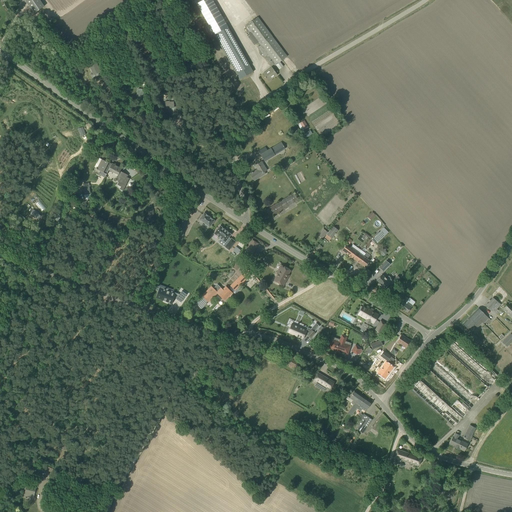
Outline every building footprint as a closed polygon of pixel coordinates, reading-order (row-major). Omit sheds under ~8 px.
[(39,0),(24,0),(34,13),(44,6),(39,0)] [(212,0),(202,0),(197,3),(214,35),(228,27),(212,0)] [(257,17),(246,26),(251,32),(247,35),(254,45),(259,42),(261,45),(258,47),(272,66),(275,64),(279,69),(283,67),(279,62),(287,56),(257,17)] [(253,72),(228,27),(214,35),(239,79),(253,72)] [(96,62),(89,65),(93,75),(100,72),(96,62)] [(276,73),(278,72),(276,69),(274,70),(271,67),(262,74),(268,82),(277,75),(276,73)] [(297,124),(302,131),(308,127),(304,120),(300,123),(297,124)] [(291,139),(299,134),(296,130),(289,135),(291,139)] [(271,148),(260,155),(265,162),(275,155),(285,149),(281,142),(271,148)] [(108,164),(108,163),(102,159),(97,169),(100,171),(98,174),(105,177),(107,174),(103,172),(108,164)] [(267,170),(261,161),(255,165),(258,169),(250,174),(254,180),(265,174),(264,172),(267,170)] [(108,162),(108,163),(103,172),(107,174),(109,170),(118,174),(116,179),(119,181),(121,177),(125,180),(126,178),(128,175),(120,171),(122,168),(112,163),(111,165),(108,164),(109,162),(108,162)] [(119,181),(117,185),(121,187),(120,189),(123,191),(129,179),(128,178),(128,179),(126,178),(125,179),(125,180),(121,177),(119,181)] [(266,210),(265,210),(270,218),(295,202),(296,204),(299,202),(294,193),(267,210),(266,209),(266,210)] [(43,208),(36,200),(33,202),(40,210),(43,208)] [(153,209),(146,210),(149,221),(155,219),(153,209)] [(39,214),(33,210),(30,216),(36,219),(39,214)] [(372,212),(367,216),(371,220),(376,215),(372,212)] [(187,215),(180,213),(177,225),(181,225),(185,226),(187,215)] [(204,213),(199,219),(209,227),(214,221),(204,213)] [(214,233),(214,234),(221,239),(225,242),(224,242),(224,243),(226,245),(225,246),(225,247),(229,250),(235,242),(231,238),(231,239),(230,238),(229,237),(231,235),(231,234),(220,226),(219,227),(214,233)] [(332,239),(338,230),(333,227),(327,235),(332,239)] [(373,238),(372,240),(375,243),(376,241),(378,243),(388,232),(384,228),(373,238)] [(323,238),(328,232),(324,229),(319,235),(323,238)] [(250,257),(258,244),(252,240),(244,254),(250,257)] [(354,259),(359,253),(360,250),(353,244),(351,247),(349,248),(345,246),(342,250),(354,259)] [(381,247),(378,251),(383,257),(385,255),(384,253),(386,251),(381,247)] [(359,253),(354,259),(364,267),(367,263),(369,260),(367,259),(370,255),(366,253),(365,254),(363,256),(359,253)] [(174,255),(171,261),(182,266),(185,260),(174,255)] [(386,261),(379,268),(383,271),(390,264),(386,261)] [(254,262),(230,286),(235,290),(252,273),(251,272),(257,266),(254,262)] [(283,285),(287,278),(286,277),(290,271),(282,266),(274,280),(283,285)] [(382,274),(376,280),(379,283),(382,286),(385,289),(391,283),(382,274)] [(214,289),(211,287),(202,296),(208,302),(217,293),(225,300),(232,293),(226,287),(223,290),(220,287),(220,288),(218,285),(214,289)] [(401,289),(395,297),(399,300),(405,292),(406,290),(403,287),(402,289),(403,290),(401,289)] [(158,292),(156,297),(163,300),(163,301),(164,300),(165,301),(166,301),(168,302),(168,303),(169,302),(169,303),(170,303),(171,303),(174,297),(177,298),(176,299),(181,302),(187,294),(182,291),(179,294),(178,295),(175,294),(171,292),(171,291),(166,289),(166,290),(165,290),(165,289),(164,289),(163,290),(160,288),(158,292)] [(399,306),(407,312),(412,306),(407,301),(409,299),(406,297),(399,306)] [(493,313),(493,312),(495,314),(498,311),(496,309),(500,304),(493,298),(485,306),(490,310),(493,313)] [(511,313),(511,308),(507,304),(502,309),(509,316),(511,313)] [(363,306),(358,314),(366,319),(365,322),(369,324),(371,322),(373,324),(377,318),(378,315),(376,313),(363,306)] [(489,318),(478,308),(463,324),(469,330),(470,329),(472,332),(476,327),(477,328),(482,323),(483,324),(489,318)] [(380,333),(386,324),(381,321),(375,330),(380,333)] [(288,331),(288,332),(289,333),(292,334),(303,339),(306,332),(308,334),(307,335),(310,338),(315,333),(314,332),(319,326),(316,323),(310,329),(307,328),(306,330),(291,324),(290,327),(288,331)] [(360,330),(365,333),(369,325),(364,323),(360,330)] [(331,339),(328,348),(335,350),(335,351),(339,352),(339,351),(347,354),(350,345),(345,343),(347,336),(342,334),(339,341),(331,339)] [(481,343),(472,334),(469,337),(478,346),(481,343)] [(511,341),(511,335),(511,334),(502,343),(507,347),(511,341)] [(405,348),(410,341),(402,335),(397,342),(402,345),(401,346),(405,348)] [(451,406),(456,410),(454,412),(417,378),(409,387),(454,427),(497,379),(453,339),(444,348),(444,349),(435,359),(427,368),(464,401),(464,402),(468,406),(469,406),(468,407),(463,402),(462,404),(457,400),(451,406)] [(380,341),(370,344),(372,349),(382,346),(380,341)] [(356,345),(352,351),(357,354),(361,348),(356,345)] [(384,352),(381,356),(387,360),(390,356),(384,352)] [(289,365),(299,370),(302,364),(292,359),(289,365)] [(379,368),(377,372),(385,378),(393,367),(386,362),(380,369),(379,368)] [(330,390),(334,382),(318,373),(313,381),(330,390)] [(353,405),(356,401),(360,395),(354,391),(349,398),(352,400),(350,403),(353,405)] [(371,403),(360,395),(356,401),(353,405),(354,405),(348,413),(351,415),(358,404),(367,410),(371,403)] [(363,415),(361,414),(359,417),(361,418),(357,425),(365,430),(372,420),(363,414),(363,415)] [(469,440),(475,428),(469,425),(463,437),(469,440)] [(467,444),(458,439),(459,435),(455,433),(449,443),(454,446),(453,446),(459,450),(460,449),(464,451),(467,444)] [(419,467),(422,458),(397,449),(394,458),(391,465),(395,466),(396,461),(395,461),(396,459),(419,467)] [(34,460),(32,465),(40,469),(38,472),(42,474),(46,466),(34,460)] [(26,487),(24,486),(24,490),(25,490),(24,496),(34,498),(36,488),(26,486),(26,487)]
